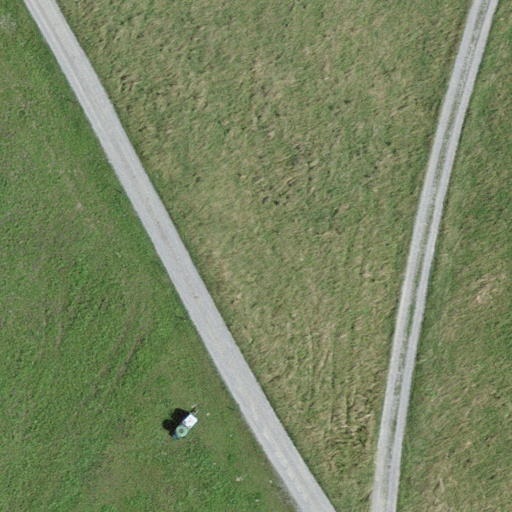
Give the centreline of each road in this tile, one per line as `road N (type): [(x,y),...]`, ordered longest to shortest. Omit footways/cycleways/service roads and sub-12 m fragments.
road 1 (track): [(331,511),(41,0)]
road 2 (track): [(388,511),(390,434),(425,209),(481,0)]
